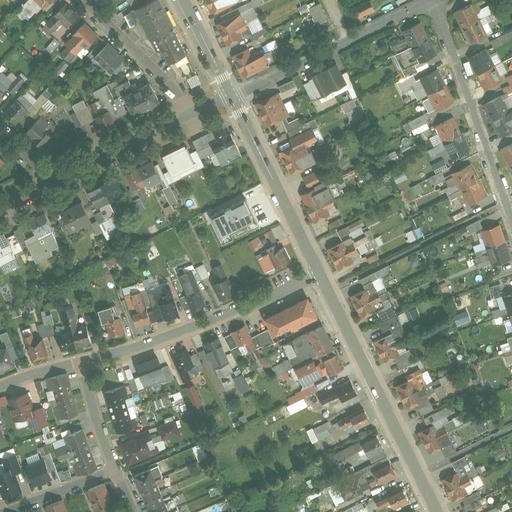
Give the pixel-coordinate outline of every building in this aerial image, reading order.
[(25,0),(21,5),(30,14),(39,6),(38,4),(40,2),(44,6),(45,5),(47,8),(54,1),(52,0),(25,0)] [(160,0),(152,0),(136,8),(137,9),(131,12),(137,25),(144,21),(152,39),(174,28),(160,0)] [(212,0),(207,3),(212,14),(233,4),(230,0),(212,0)] [(365,2),(354,7),(359,17),(360,17),(365,14),(370,12),(365,2)] [(66,3),(47,22),(48,23),(55,30),(63,22),(67,27),(78,15),(66,3)] [(320,3),(309,8),(312,14),(323,8),(320,3)] [(472,3),(455,12),(463,27),(480,19),(477,14),(472,3)] [(487,5),(479,10),(480,12),(477,14),(480,19),(490,12),(487,5)] [(323,8),(312,14),(315,19),(325,13),(323,8)] [(256,12),(243,19),(245,23),(258,17),(256,12)] [(240,13),(217,24),(222,35),(223,35),(238,27),(245,23),(243,19),(240,13)] [(325,13),(315,19),(317,24),(328,19),(325,13)] [(480,19),(463,27),(470,43),(488,34),(480,19)] [(421,22),(404,30),(409,41),(411,45),(412,46),(429,37),(421,22)] [(55,30),(48,23),(43,28),(50,35),(55,30)] [(85,23),(73,35),(74,35),(65,44),(68,47),(75,54),(84,45),(86,47),(98,35),(85,23)] [(331,24),(320,30),(322,35),(333,30),(331,24)] [(267,25),(249,34),(252,40),(270,31),(267,25)] [(238,27),(223,35),(228,45),(243,38),(240,31),(238,27)] [(174,28),(152,39),(158,51),(163,48),(170,63),(176,59),(184,76),(184,75),(195,70),(174,28)] [(491,48),(508,39),(504,32),(487,40),(491,48)] [(45,49),(52,53),(59,41),(52,37),(45,49)] [(412,46),(395,54),(403,70),(415,64),(437,53),(429,37),(412,46)] [(104,39),(95,48),(99,53),(108,44),(104,39)] [(409,41),(401,45),(403,49),(411,45),(409,41)] [(99,53),(96,56),(112,72),(124,59),(108,44),(99,53)] [(75,54),(68,47),(61,55),(68,61),(75,54)] [(279,47),(264,54),(266,58),(281,51),(279,47)] [(248,49),(233,56),(238,66),(253,59),(251,55),(248,49)] [(487,49),(469,58),(477,73),(495,64),(492,59),(487,49)] [(259,51),(251,55),(253,59),(261,55),(259,51)] [(264,54),(261,55),(253,59),(258,69),(270,64),(269,63),(266,58),(264,54)] [(500,62),(498,56),(492,59),(495,64),(500,62)] [(51,70),(56,75),(68,64),(62,59),(51,70)] [(238,66),(243,77),(258,69),(253,59),(238,66)] [(336,64),(323,71),(332,89),(346,83),(336,64)] [(415,64),(403,70),(406,77),(419,71),(415,64)] [(495,64),(477,73),(485,89),(503,80),(495,64)] [(195,70),(184,75),(190,86),(200,81),(201,81),(195,70)] [(437,70),(420,78),(426,89),(428,94),(445,85),(437,70)] [(323,71),(310,77),(319,96),(332,89),(323,71)] [(0,97),(8,88),(13,83),(2,73),(0,75),(0,97)] [(13,83),(8,88),(14,94),(26,81),(20,75),(13,83)] [(293,79),(279,86),(282,92),(297,85),(293,79)] [(120,86),(118,81),(113,84),(119,97),(120,97),(123,95),(125,95),(120,86)] [(140,85),(133,88),(129,81),(120,86),(125,95),(123,95),(134,115),(152,106),(146,94),(140,85)] [(200,81),(191,85),(194,91),(203,86),(200,81)] [(160,102),(150,83),(144,86),(143,83),(140,85),(146,94),(152,106),(160,102)] [(119,97),(113,84),(109,86),(115,99),(119,97)] [(109,86),(108,85),(97,91),(100,97),(102,96),(106,105),(113,120),(128,112),(120,97),(119,97),(115,99),(109,86)] [(428,94),(429,97),(425,99),(431,111),(435,109),(436,110),(454,101),(446,85),(445,85),(428,94)] [(426,89),(416,94),(418,99),(428,94),(426,89)] [(32,104),(26,111),(33,117),(43,106),(49,99),(43,93),(32,104)] [(278,93),(256,103),(262,114),(283,104),(278,93)] [(502,95),(485,103),(493,119),(511,109),(511,94),(504,98),(502,95)] [(20,96),(4,113),(15,123),(26,111),(32,104),(27,99),(25,101),(20,96)] [(83,100),(72,105),(76,111),(87,106),(83,100)] [(104,107),(101,100),(91,105),(103,130),(116,124),(113,120),(106,105),(104,107)] [(354,100),(345,105),(355,128),(365,123),(354,100)] [(283,104),(262,114),(267,125),(281,117),(285,124),(289,122),(285,115),(289,113),(288,114),(283,104)] [(51,114),(43,106),(33,117),(37,121),(41,116),(46,120),(51,114)] [(94,119),(87,106),(76,111),(82,124),(82,125),(94,119)] [(511,109),(493,119),(501,135),(511,129),(511,109)] [(82,124),(76,112),(71,115),(77,127),(82,124)] [(424,113),(408,121),(412,129),(426,122),(428,121),(424,113)] [(37,121),(26,133),(27,134),(26,136),(28,138),(31,137),(42,147),(52,135),(45,129),(50,124),(46,120),(41,116),(37,121)] [(289,122),(285,124),(288,131),(302,124),(299,117),(289,122)] [(454,117),(437,125),(444,141),(462,132),(454,117)] [(302,124),(288,131),(292,138),(312,128),(308,121),(302,124)] [(426,122),(412,129),(415,134),(420,132),(429,127),(426,122)] [(227,135),(223,126),(214,130),(218,140),(211,143),(214,150),(215,151),(217,151),(224,165),(229,162),(242,156),(231,133),(227,135)] [(431,133),(429,127),(420,132),(422,137),(431,133)] [(292,138),(295,145),(280,152),(286,162),(309,151),(306,146),(317,140),(311,130),(312,129),(312,128),(292,138)] [(214,130),(193,140),(198,151),(204,147),(207,154),(214,150),(211,143),(218,140),(214,130)] [(462,132),(444,141),(447,146),(452,156),(469,147),(462,132)] [(444,141),(428,149),(431,155),(447,146),(444,141)] [(511,143),(501,149),(509,165),(511,162),(511,143)] [(184,145),(164,155),(166,157),(163,158),(169,170),(171,174),(178,170),(182,177),(197,170),(193,163),(195,162),(191,153),(187,146),(185,147),(184,145)] [(205,166),(197,149),(191,153),(195,162),(193,163),(197,170),(205,166)] [(309,151),(286,162),(291,173),(316,160),(311,150),(309,151)] [(441,158),(428,164),(433,173),(445,166),(441,158)] [(152,160),(139,166),(146,182),(152,180),(153,183),(161,179),(152,160)] [(470,164),(453,173),(458,183),(461,188),(478,180),(470,164)] [(139,166),(125,173),(134,193),(138,192),(139,193),(145,190),(142,184),(146,182),(139,166)] [(171,174),(169,170),(164,173),(169,184),(175,181),(171,174)] [(178,170),(171,174),(175,181),(182,177),(178,170)] [(390,175),(394,183),(405,178),(402,170),(390,175)] [(442,170),(429,177),(433,183),(445,177),(442,170)] [(316,171),(304,177),(307,182),(319,176),(316,171)] [(319,176),(307,182),(310,188),(321,182),(319,176)] [(118,180),(110,183),(110,181),(102,185),(109,200),(112,199),(117,210),(125,207),(121,198),(120,198),(118,194),(123,192),(118,180)] [(461,188),(457,190),(462,201),(466,200),(468,204),(486,196),(478,180),(461,188)] [(327,182),(302,194),(310,211),(325,203),(332,200),(332,199),(335,198),(327,182)] [(412,194),(420,191),(417,183),(409,186),(412,194)] [(451,187),(451,185),(444,188),(448,195),(457,190),(461,188),(458,183),(451,187)] [(102,185),(90,191),(97,206),(103,219),(116,214),(109,200),(102,185)] [(170,185),(162,188),(169,203),(177,199),(170,185)] [(246,197),(243,191),(202,212),(211,229),(218,225),(215,220),(227,214),(228,216),(236,213),(239,220),(251,214),(251,215),(265,208),(257,192),(246,197)] [(139,197),(133,200),(137,209),(143,206),(139,197)] [(332,200),(325,203),(327,208),(335,204),(332,200)] [(77,205),(62,212),(66,221),(69,219),(73,228),(90,220),(91,221),(92,221),(82,201),(77,204),(77,205)] [(325,203),(310,211),(315,221),(330,214),(327,208),(325,203)] [(103,219),(97,206),(92,208),(98,220),(99,221),(103,219)] [(466,209),(456,214),(459,219),(469,214),(466,209)] [(45,213),(30,220),(30,221),(37,234),(25,239),(35,258),(60,246),(52,231),(51,228),(52,227),(45,213)] [(328,229),(343,222),(341,216),(325,223),(328,229)] [(99,221),(98,220),(91,223),(97,235),(104,232),(99,221)] [(479,220),(467,226),(470,233),(483,227),(479,220)] [(500,224),(481,231),(487,248),(506,241),(500,224)] [(348,226),(338,231),(341,237),(351,232),(348,226)] [(6,229),(0,231),(0,264),(1,266),(19,257),(6,229)] [(414,229),(408,232),(412,241),(418,238),(414,229)] [(376,238),(366,243),(369,250),(379,245),(376,238)] [(506,241),(487,248),(491,259),(493,264),(511,258),(506,241)] [(344,242),(329,249),(333,259),(356,248),(354,244),(347,248),(344,242)] [(276,245),(262,252),(264,256),(260,258),(267,271),(291,260),(284,247),(278,250),(276,245)] [(356,248),(333,259),(339,270),(362,258),(356,248)] [(487,248),(481,250),(482,251),(476,253),(478,257),(483,256),(485,261),(491,259),(487,248)] [(234,290),(221,263),(213,267),(220,281),(213,284),(219,297),(234,290)] [(208,276),(203,264),(196,268),(194,264),(193,264),(195,268),(201,279),(208,276)] [(387,266),(375,272),(378,278),(380,277),(391,272),(387,266)] [(483,267),(473,271),(476,280),(486,276),(483,267)] [(201,279),(195,268),(193,269),(192,269),(196,282),(197,282),(201,280),(201,279)] [(196,282),(192,269),(184,272),(191,291),(186,293),(186,295),(191,308),(192,311),(206,305),(197,282),(196,282)] [(375,272),(361,279),(364,285),(372,281),(373,281),(378,278),(375,272)] [(378,278),(373,281),(380,295),(388,291),(385,287),(380,277),(378,278)] [(143,281),(140,283),(139,282),(138,281),(137,281),(137,283),(135,283),(136,284),(131,286),(133,293),(146,289),(143,281)] [(372,281),(364,285),(366,289),(351,296),(357,307),(372,299),(379,296),(380,295),(373,281),(372,281)] [(170,287),(148,293),(151,303),(154,310),(158,321),(179,314),(174,300),(170,287)] [(133,293),(126,295),(132,312),(133,312),(137,326),(143,324),(144,325),(149,324),(150,322),(151,322),(148,312),(146,304),(151,303),(148,293),(146,289),(133,293)] [(191,308),(186,295),(180,298),(181,298),(185,310),(191,308)] [(379,296),(372,299),(374,304),(381,300),(379,296)] [(181,298),(174,300),(179,314),(186,312),(185,310),(181,298)] [(372,299),(357,307),(362,318),(376,310),(384,306),(382,302),(381,300),(374,304),(372,299)] [(389,299),(382,302),(384,306),(376,310),(382,322),(397,315),(389,299)] [(306,300),(285,310),(292,325),(294,328),(317,317),(316,315),(318,313),(316,310),(313,309),(309,301),(306,300)] [(116,304),(99,310),(103,322),(106,321),(110,335),(125,330),(116,304)] [(74,307),(67,309),(72,329),(77,328),(76,322),(77,321),(74,307)] [(507,308),(500,310),(502,316),(510,313),(507,308)] [(67,309),(59,311),(63,325),(65,331),(72,329),(67,309)] [(154,310),(148,312),(151,322),(151,323),(158,321),(154,310)] [(285,310),(267,318),(274,333),(292,325),(285,310)] [(510,313),(502,316),(504,322),(511,319),(510,313)] [(382,322),(379,324),(385,336),(374,341),(379,352),(402,341),(402,340),(400,337),(403,336),(399,328),(403,326),(397,315),(382,322)] [(45,324),(39,326),(43,339),(48,337),(45,326),(45,324)] [(55,336),(52,324),(45,326),(48,337),(55,336)] [(246,325),(232,332),(232,334),(238,346),(245,343),(249,353),(257,349),(252,338),(246,325)] [(324,325),(290,341),(297,356),(301,364),(333,348),(335,348),(324,325)] [(77,328),(72,329),(76,345),(91,342),(86,326),(77,328)] [(43,339),(35,341),(30,328),(23,330),(32,360),(33,359),(35,360),(39,359),(39,358),(48,355),(43,339)] [(65,331),(57,333),(61,349),(76,345),(72,329),(65,331)] [(268,330),(257,336),(262,347),(263,349),(275,343),(268,330)] [(232,334),(224,338),(231,350),(238,346),(232,334)] [(262,347),(257,336),(252,338),(257,349),(262,347)] [(232,369),(218,338),(205,344),(216,368),(222,365),(225,372),(232,369)] [(402,341),(379,352),(384,363),(395,357),(400,355),(399,355),(396,349),(404,345),(402,341)] [(404,345),(396,349),(399,355),(407,351),(404,345)] [(6,346),(0,347),(0,372),(0,373),(5,371),(5,369),(14,365),(12,360),(7,348),(6,346)] [(17,358),(13,346),(7,348),(12,360),(17,358)] [(301,364),(295,367),(304,384),(320,376),(319,374),(328,370),(329,373),(344,366),(338,354),(336,354),(333,348),(301,364)] [(257,349),(249,353),(256,367),(264,363),(262,359),(257,349)] [(407,351),(399,355),(400,355),(395,357),(401,369),(403,369),(403,368),(416,362),(409,349),(407,351)] [(187,350),(173,356),(183,381),(192,378),(188,368),(194,365),(189,355),(187,350)] [(197,352),(189,355),(194,365),(196,364),(202,362),(197,352)] [(271,364),(267,356),(262,359),(264,363),(266,367),(271,364)] [(297,356),(272,368),(276,376),(287,371),(295,367),(301,364),(297,356)] [(158,357),(138,364),(142,374),(145,384),(146,384),(152,382),(153,385),(160,382),(159,379),(165,377),(162,367),(158,357)] [(416,362),(403,368),(403,369),(407,375),(408,375),(408,374),(418,369),(419,369),(424,367),(421,360),(416,362)] [(202,362),(196,364),(199,371),(205,368),(202,362)] [(175,378),(168,365),(162,367),(165,377),(166,382),(175,378)] [(252,381),(245,368),(241,370),(243,374),(248,384),(252,381)] [(418,369),(408,374),(408,375),(411,379),(396,387),(402,397),(426,385),(419,369),(418,369)] [(287,371),(276,376),(279,381),(290,376),(287,371)] [(67,374),(50,378),(52,387),(55,398),(73,394),(67,374)] [(145,384),(142,374),(134,377),(136,382),(139,391),(139,392),(148,388),(146,384),(145,384)] [(243,374),(234,378),(241,392),(250,388),(248,384),(243,374)] [(426,385),(402,397),(407,408),(416,403),(418,407),(430,401),(427,395),(436,391),(440,398),(447,394),(442,384),(441,384),(439,379),(426,385)] [(351,380),(321,396),(324,402),(341,394),(344,400),(357,394),(351,380)] [(315,384),(302,391),(305,397),(318,390),(315,384)] [(207,413),(194,385),(187,388),(200,416),(207,413)] [(121,387),(105,392),(111,412),(127,407),(124,395),(121,387)] [(284,398),(286,403),(297,398),(294,393),(284,398)] [(27,394),(10,399),(13,407),(11,408),(15,420),(28,416),(34,414),(33,411),(27,394)] [(73,394),(55,398),(58,409),(61,418),(78,413),(73,394)] [(288,414),(305,406),(300,397),(283,406),(288,414)] [(430,401),(418,407),(422,415),(434,409),(430,401)] [(44,407),(33,411),(34,414),(28,416),(33,429),(49,424),(44,407)] [(127,407),(111,412),(117,432),(134,427),(131,419),(127,407)] [(365,409),(340,421),(343,428),(355,423),(358,428),(371,422),(365,409)] [(443,409),(424,419),(427,425),(432,422),(432,423),(446,416),(443,409)] [(434,424),(419,432),(424,442),(447,431),(455,427),(452,420),(443,425),(444,427),(440,429),(439,428),(437,429),(434,424)] [(176,421),(159,426),(161,434),(152,437),(155,442),(180,434),(176,421)] [(308,442),(328,435),(325,428),(328,427),(326,422),(304,430),(308,442)] [(72,433),(67,435),(74,455),(90,449),(83,429),(72,433)] [(41,432),(43,443),(55,440),(53,430),(41,432)] [(447,431),(439,435),(441,440),(449,436),(447,431)] [(385,450),(377,434),(343,451),(347,457),(359,451),(361,455),(367,451),(371,458),(385,450)] [(67,446),(57,450),(60,460),(74,455),(67,435),(64,436),(63,436),(67,446)] [(150,435),(137,441),(135,440),(121,445),(129,463),(158,451),(155,442),(152,437),(152,436),(150,435)] [(439,435),(424,442),(430,453),(444,446),(441,440),(439,435)] [(90,449),(74,455),(77,463),(74,464),(78,476),(98,468),(90,449)] [(50,452),(42,455),(44,459),(49,472),(57,469),(50,452)] [(16,454),(3,459),(7,471),(12,469),(14,473),(22,469),(16,454)] [(388,456),(355,472),(357,476),(344,482),(349,493),(361,487),(360,484),(369,479),(372,486),(386,479),(386,480),(396,475),(397,473),(396,469),(394,469),(388,456)] [(44,459),(27,466),(35,484),(51,478),(49,472),(44,459)] [(72,478),(69,468),(63,470),(67,480),(72,478)] [(151,468),(135,475),(140,486),(156,480),(155,477),(151,468)] [(7,471),(0,473),(0,483),(5,496),(20,490),(14,473),(12,469),(7,471)] [(63,470),(58,472),(62,482),(67,480),(63,470)] [(457,472),(443,480),(448,490),(462,483),(460,478),(457,472)] [(468,474),(460,478),(462,483),(470,479),(468,474)] [(474,479),(471,480),(470,479),(462,483),(468,494),(478,489),(474,481),(474,480),(474,479)] [(156,480),(140,486),(143,492),(142,492),(143,496),(144,495),(145,497),(160,490),(157,482),(156,480)] [(448,490),(447,490),(453,501),(468,494),(462,483),(448,490)] [(105,484),(89,490),(97,511),(112,511),(116,511),(105,484)] [(29,486),(30,494),(37,493),(36,485),(29,486)] [(403,487),(376,500),(380,508),(392,503),(395,508),(410,501),(407,494),(407,492),(406,489),(404,489),(403,487)] [(160,490),(145,497),(149,508),(165,501),(164,498),(160,490)] [(478,492),(463,499),(465,504),(480,497),(478,492)] [(345,501),(344,499),(335,504),(338,511),(342,511),(352,507),(362,502),(358,494),(345,501)] [(67,511),(63,500),(47,506),(49,511),(67,511)] [(165,501),(149,508),(151,511),(168,511),(169,511),(166,503),(165,501)] [(362,502),(352,507),(354,511),(364,507),(362,502)]
